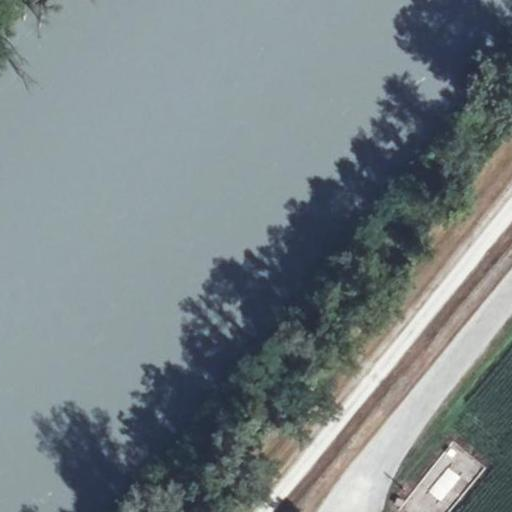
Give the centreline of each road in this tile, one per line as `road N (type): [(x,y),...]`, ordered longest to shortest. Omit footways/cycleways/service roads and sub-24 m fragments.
road 1 (track): [(252,511),(511,196)]
road 2 (tertiary): [(361,479),(511,293)]
